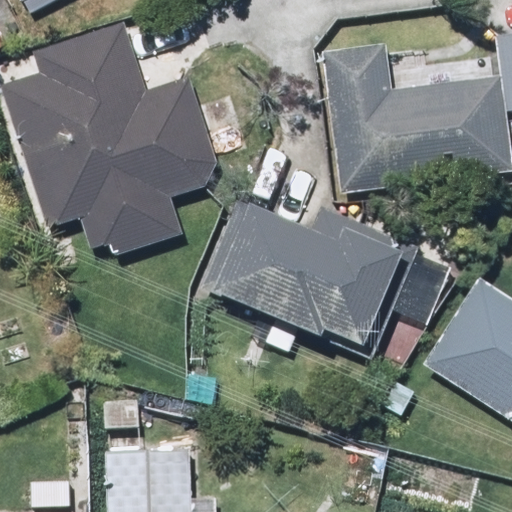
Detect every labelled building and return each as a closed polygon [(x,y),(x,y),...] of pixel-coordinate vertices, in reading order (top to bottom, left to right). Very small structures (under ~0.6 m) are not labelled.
[(13,0),(24,20),(63,0),(13,0)] [(38,79),(0,91),(0,109),(41,235),(84,221),(98,261),(179,235),(167,200),(212,185),(177,80),(135,94),(112,26),(30,53),(38,79)] [(376,53),(318,59),(333,201),(507,182),(500,119),(496,86),(381,98),(376,53)] [(236,203),(194,294),(308,347),(312,338),(345,353),(392,252),(314,216),(305,234),(236,203)] [(511,307),(477,285),(422,369),(511,427),(511,307)] [(19,321),(0,326),(0,386),(35,376),(19,321)] [(187,511),(187,450),(102,450),(102,511),(187,511)] [(24,511),(0,511),(75,511),(76,511),(66,511),(67,482),(24,481),(24,511)]
